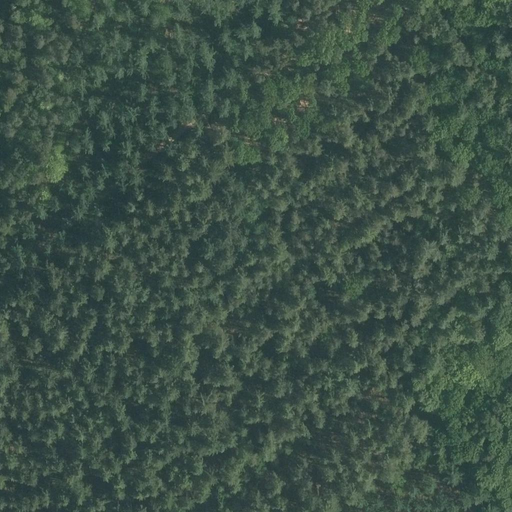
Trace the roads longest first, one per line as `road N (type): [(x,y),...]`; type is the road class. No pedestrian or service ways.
road 1 (track): [(0,284),(342,0)]
road 2 (track): [(511,199),(456,133),(410,0)]
